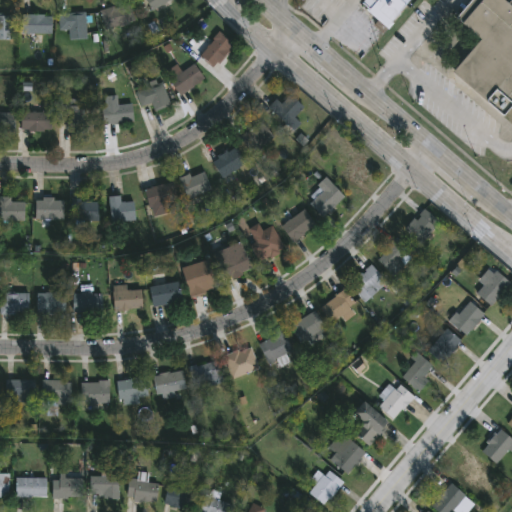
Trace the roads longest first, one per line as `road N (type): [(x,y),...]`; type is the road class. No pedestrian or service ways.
road 1 (residential): [(0,344),(140,340),(241,314),(333,257),(431,146)]
road 2 (secondary): [(222,0),(511,253)]
road 3 (residential): [(0,162),(99,163),(186,140),(247,84),(290,27)]
road 4 (secondary): [(511,212),(261,0)]
road 5 (tertiary): [(371,511),(511,347)]
